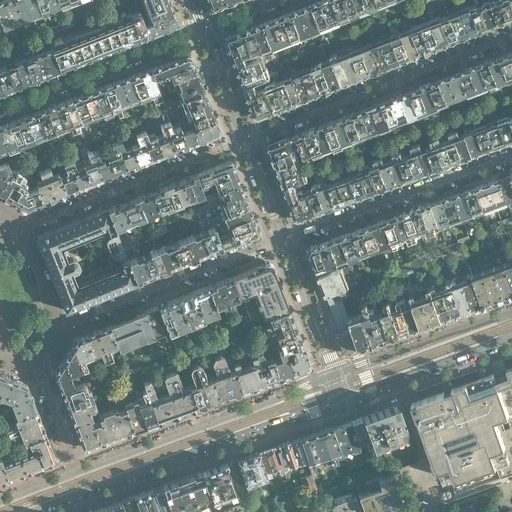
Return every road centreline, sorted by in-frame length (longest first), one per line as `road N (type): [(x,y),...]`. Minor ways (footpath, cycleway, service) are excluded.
road 1 (secondary): [(334,375),(78,475)]
road 2 (residential): [(511,36),(256,134)]
road 3 (residential): [(37,365),(61,324),(269,240)]
road 4 (residential): [(233,143),(24,227),(0,217)]
road 5 (residential): [(282,237),(511,154)]
road 6 (residential): [(0,110),(204,32)]
road 7 (secondary): [(28,511),(225,440)]
road 8 (secondary): [(511,311),(334,375)]
road 9 (secondary): [(343,401),(511,338)]
road 10 (tertiary): [(334,375),(282,237)]
road 11 (secondary): [(225,440),(343,401)]
